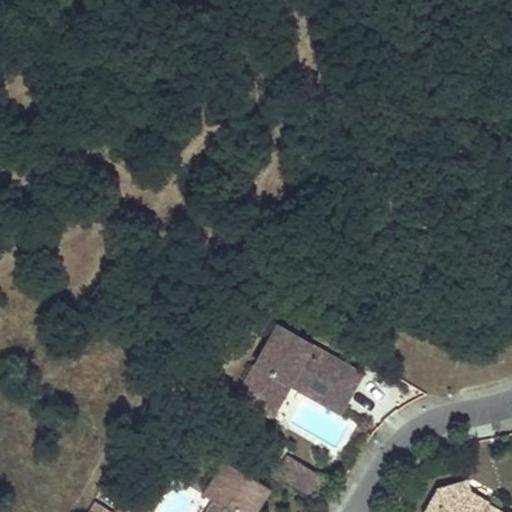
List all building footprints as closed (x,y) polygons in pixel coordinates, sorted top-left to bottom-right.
[(329,392),(343,367),(276,329),(236,400),(263,415),(282,384),(289,388),(297,374),(329,392)] [(338,416),(361,377),(343,367),(329,392),(297,374),(289,388),(338,416)] [(271,419),(289,388),(282,384),(263,415),(271,419)] [(292,467),(317,483),(320,479),(288,459),(277,477),(283,481),(292,467)] [(255,511),(269,490),(223,461),(202,495),(212,502),(225,510),(223,511),(255,511)] [(283,481),(309,497),(317,483),(292,467),(283,481)] [(491,511),(468,498),(464,485),(436,493),(439,504),(433,511),(491,511)] [(433,511),(439,504),(436,493),(424,511),(433,511)] [(112,511),(95,502),(89,511),(112,511)] [(223,511),(225,510),(212,502),(205,511),(223,511)]
